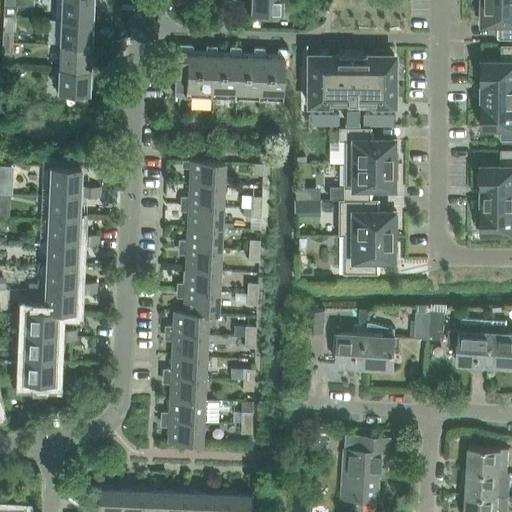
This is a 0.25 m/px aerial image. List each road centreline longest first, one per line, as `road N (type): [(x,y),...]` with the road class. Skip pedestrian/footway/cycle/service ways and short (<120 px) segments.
road 1 (residential): [(57,439),(108,426),(124,407),(138,72),(159,33)]
road 2 (residential): [(511,258),(441,258),(440,38)]
road 3 (residential): [(440,38),(159,33)]
